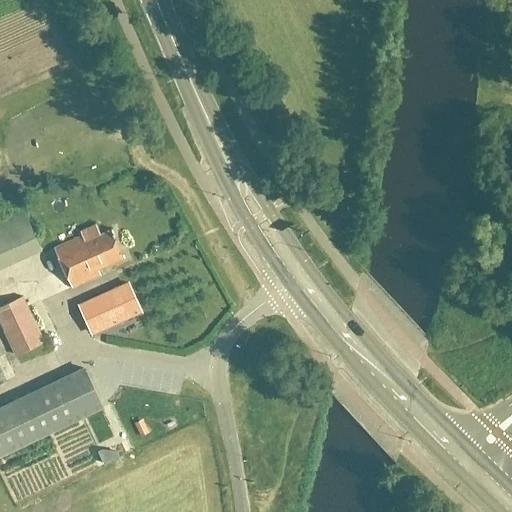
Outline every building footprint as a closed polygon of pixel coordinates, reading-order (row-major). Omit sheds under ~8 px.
[(0,224),(0,264),(39,246),(24,213),(0,224)] [(82,237),(54,249),(72,288),(100,276),(97,270),(124,258),(112,230),(100,235),(96,226),(80,233),(82,237)] [(123,286),(80,306),(92,334),(134,314),(141,311),(130,283),(123,286)] [(44,344),(22,298),(0,308),(0,324),(15,357),(44,344)] [(84,369),(0,409),(0,457),(82,418),(103,408),(84,369)]
